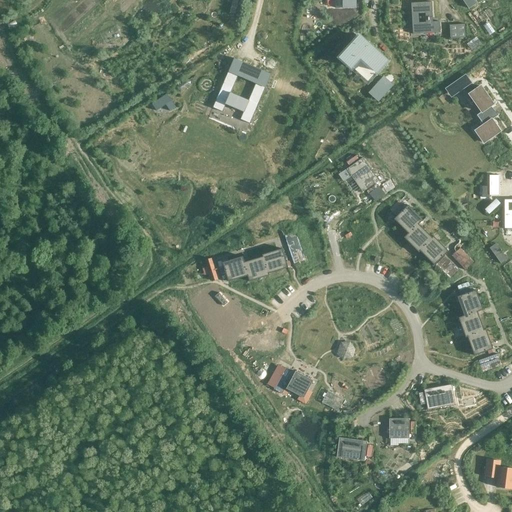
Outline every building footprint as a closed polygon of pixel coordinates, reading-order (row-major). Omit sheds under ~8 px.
[(225,20),(231,22),(236,0),(219,0),(214,25),(223,27),(225,20)] [(356,0),(335,0),(335,8),(356,8),(356,0)] [(473,0),(462,0),(469,9),(476,4),(473,0)] [(413,34),(440,33),(440,22),(433,22),(432,2),(411,3),(413,34)] [(465,24),(449,25),(450,39),(466,38),(465,24)] [(340,58),(351,68),(361,58),(377,73),(387,62),(360,37),(340,58)] [(268,73),(230,57),(209,106),(219,110),(222,103),(240,111),(237,118),(246,122),(268,73)] [(465,75),(452,84),(458,93),(471,83),(465,75)] [(375,86),(369,92),(378,101),(392,85),(386,80),(378,89),(375,86)] [(481,86),(469,94),(481,112),(477,115),(483,125),(475,131),(484,143),(500,131),(492,120),(497,117),(490,107),(493,104),(481,86)] [(167,94),(152,104),(157,111),(166,104),(171,111),(176,107),(167,94)] [(363,192),(379,181),(363,158),(347,169),(363,192)] [(339,178),(343,185),(348,182),(344,175),(339,178)] [(500,177),(490,177),(490,193),(500,193),(500,177)] [(394,219),(408,233),(404,238),(423,220),(408,205),(394,219)] [(404,238),(418,252),(434,237),(434,236),(432,238),(419,224),(423,220),(404,238)] [(434,237),(418,252),(419,253),(420,251),(434,265),(448,251),(434,237)] [(288,268),(282,249),(263,255),(269,276),(270,276),(269,274),(288,268)] [(507,259),(500,250),(494,254),(501,264),(507,259)] [(269,276),(263,255),(262,255),(263,257),(245,262),(243,257),(242,257),(250,282),(269,276)] [(250,282),(242,257),(223,263),(228,282),(248,276),(249,282),(250,282)] [(211,259),(205,261),(211,281),(217,279),(211,259)] [(483,309),(476,290),(457,297),(464,316),(458,318),(459,318),(483,309)] [(484,330),(477,312),(483,310),(483,309),(459,318),(465,337),(486,330),(486,329),(484,330)] [(468,337),(474,356),(493,349),(486,330),(465,337),(466,338),(468,337)] [(336,349),(337,364),(351,362),(349,347),(336,349)] [(286,389),(304,398),(313,381),(296,371),(286,389)] [(428,410),(455,404),(452,385),(424,390),(428,410)] [(409,439),(409,419),(389,419),(389,439),(409,439)] [(367,442),(339,438),(336,457),(364,461),(367,442)] [(485,477),(497,478),(496,487),(511,489),(511,468),(499,467),(500,461),(487,459),(485,477)]
